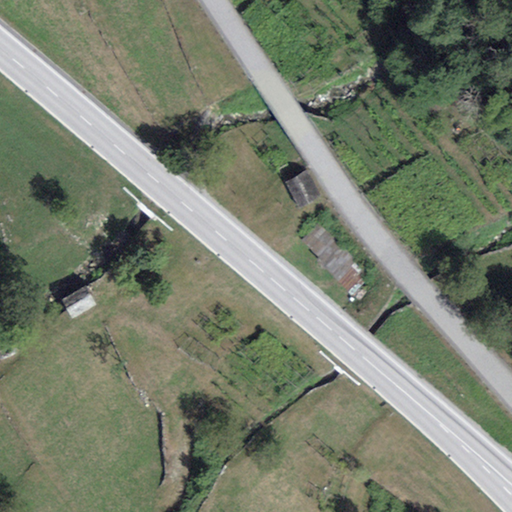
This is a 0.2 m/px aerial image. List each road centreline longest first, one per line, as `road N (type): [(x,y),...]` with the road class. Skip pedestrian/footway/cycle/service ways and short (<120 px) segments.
road 1 (secondary): [(511,495),(0,54)]
road 2 (residential): [(211,0),(320,168),(511,398)]
